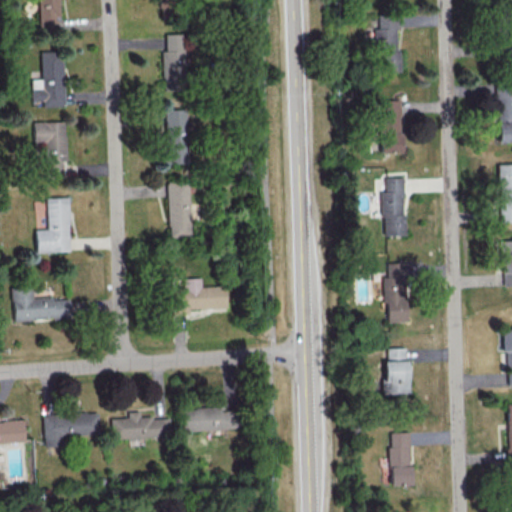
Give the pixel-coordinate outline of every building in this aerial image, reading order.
[(36,0),(37,28),(58,28),(57,0),(36,0)] [(157,0),(158,10),(171,10),(171,1),(179,1),(179,0),(157,0)] [(395,18),(376,19),(376,27),(375,28),(375,72),(396,71),(395,18)] [(511,51),(511,21),(496,22),(495,51),(511,51)] [(163,90),(185,89),(183,33),(161,34),(163,90)] [(62,106),(61,50),(39,51),(40,78),(29,79),(30,106),(39,105),(39,107),(62,106)] [(496,142),(511,141),(511,87),(495,88),(496,142)] [(400,152),(398,99),(378,99),(379,152),(400,152)] [(185,163),(186,109),(164,109),(162,162),(185,163)] [(31,121),(32,141),(41,141),(42,177),(61,177),(60,160),(65,160),(64,120),(31,121)] [(511,221),(511,163),(496,164),(498,222),(511,221)] [(390,176),(390,191),(385,191),(385,216),(390,216),(391,235),(406,235),(405,175),(390,176)] [(188,203),(188,181),(166,181),(166,237),(188,237),(188,218),(197,218),(196,203),(188,203)] [(66,197),(44,197),(45,228),(33,229),(34,252),(67,251),(66,197)] [(500,286),(511,285),(511,253),(499,254),(500,286)] [(404,321),(404,262),(382,262),(381,306),(385,306),(384,321),(404,321)] [(199,286),(199,277),(181,278),(182,288),(168,288),(169,314),(187,314),(187,309),(224,308),(223,285),(199,286)] [(11,321),(68,318),(67,296),(30,298),(29,286),(10,287),(11,321)] [(511,384),(511,328),(500,329),(500,351),(504,350),(505,385),(511,384)] [(387,396),(410,395),(409,347),(391,347),(392,364),(386,365),(387,396)] [(231,407),(180,408),(181,431),(232,429),(231,407)] [(109,418),(109,439),(167,436),(166,416),(138,418),(137,411),(126,411),(126,417),(109,418)] [(96,412),(41,413),(41,447),(61,446),(61,435),(96,434),(96,412)] [(0,420),(0,442),(22,441),(21,419),(0,420)] [(409,484),(407,431),(387,432),(388,484),(409,484)]
